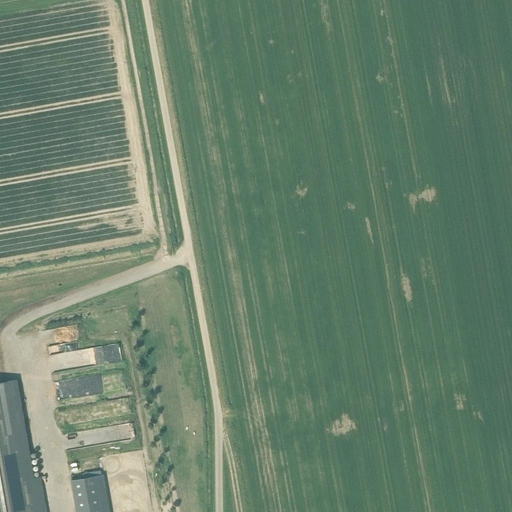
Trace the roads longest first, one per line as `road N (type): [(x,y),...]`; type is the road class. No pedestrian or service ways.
road 1 (unclassified): [(219,511),(218,416),(144,0)]
road 2 (track): [(168,262),(122,0)]
